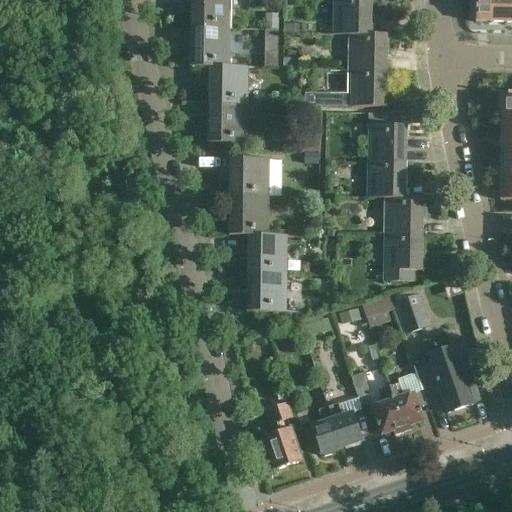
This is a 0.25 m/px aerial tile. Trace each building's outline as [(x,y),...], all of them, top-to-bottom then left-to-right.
[(190,0),(190,31),(232,32),(232,0),(190,0)] [(511,0),(476,0),(476,24),(511,24),(511,0)] [(373,36),(373,3),(332,2),(332,36),(347,36),(373,36)] [(278,13),(265,13),(265,26),(278,26),(278,13)] [(284,27),(284,35),(300,36),(300,27),(284,27)] [(232,32),(190,31),(189,69),(208,70),(232,69),(232,32)] [(347,36),(347,73),(387,74),(388,37),(373,36),(347,36)] [(277,69),(278,52),(269,52),(264,57),(264,69),(277,69)] [(284,60),(284,70),(299,70),(299,60),(284,60)] [(208,70),(207,107),(249,108),(250,70),(232,69),(208,70)] [(386,110),(387,74),(347,73),(347,109),(386,110)] [(501,114),(501,126),(511,126),(511,92),(497,92),(497,114),(501,114)] [(321,95),(306,95),(305,109),(321,109),(321,95)] [(283,97),(283,107),(303,107),(303,97),(283,97)] [(248,147),(249,108),(207,107),(207,146),(248,147)] [(511,151),(511,126),(501,126),(501,152),(511,151)] [(367,129),(366,165),(406,165),(407,129),(367,129)] [(303,154),(319,154),(319,144),(303,143),(303,154)] [(511,176),(511,151),(501,152),(501,177),(511,176)] [(318,165),(318,155),(305,155),(305,165),(318,165)] [(230,161),(229,200),(270,201),(271,162),(230,161)] [(406,201),(406,165),(366,165),(366,201),(384,201),(406,201)] [(511,176),(501,177),(501,202),(500,202),(500,203),(511,202),(511,176)] [(337,191),(325,191),(325,199),(337,199),(337,191)] [(270,239),(270,201),(229,200),(228,238),(247,239),(270,239)] [(384,201),(383,237),(423,238),(424,201),(406,201),(384,201)] [(423,274),(423,238),(383,237),(382,274),(423,274)] [(289,239),(270,239),(247,239),(247,277),(288,277),(289,239)] [(334,273),(334,263),(322,263),(322,273),(334,273)] [(288,277),(247,277),(246,315),(287,316),(288,277)] [(425,316),(417,291),(392,300),(400,324),(425,316)] [(383,302),(363,307),(366,320),(387,315),(383,302)] [(358,310),(339,315),(342,326),(361,321),(358,310)] [(303,324),(307,335),(330,327),(327,316),(303,324)] [(274,332),(278,347),(294,342),(289,327),(274,332)] [(462,349),(455,351),(455,349),(428,359),(447,416),(474,407),(474,405),(480,403),(462,349)] [(390,390),(402,430),(403,435),(413,431),(412,427),(422,423),(419,410),(428,407),(417,374),(397,381),(399,386),(390,390)] [(394,438),(403,435),(390,390),(380,393),(384,405),(372,409),(382,437),(393,433),(394,438)] [(350,403),(354,415),(363,412),(362,408),(359,400),(350,403)] [(342,451),(351,448),(354,450),(361,447),(361,445),(363,444),(354,415),(350,403),(328,409),(342,451)] [(267,412),(272,427),(276,426),(279,435),(264,440),(275,473),(302,464),(288,422),(292,421),(287,405),(267,412)] [(333,454),(342,451),(328,409),(319,413),(323,425),(312,429),(321,458),(322,457),(325,459),(332,457),(333,454)] [(302,432),(312,429),(308,417),(298,420),(302,432)]
